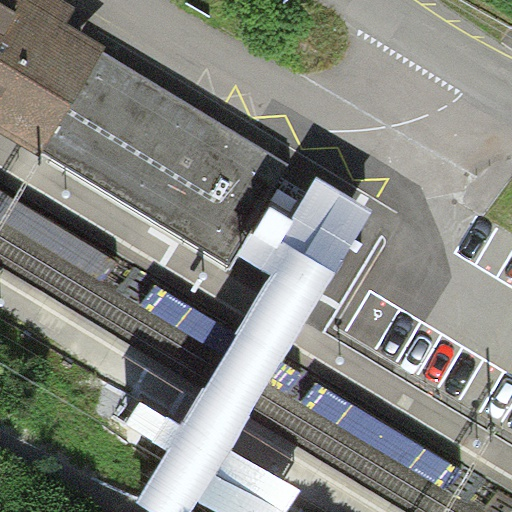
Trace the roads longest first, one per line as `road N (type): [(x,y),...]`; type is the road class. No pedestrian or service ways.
road 1 (unclassified): [(511,91),(369,0)]
road 2 (track): [(122,511),(0,438)]
